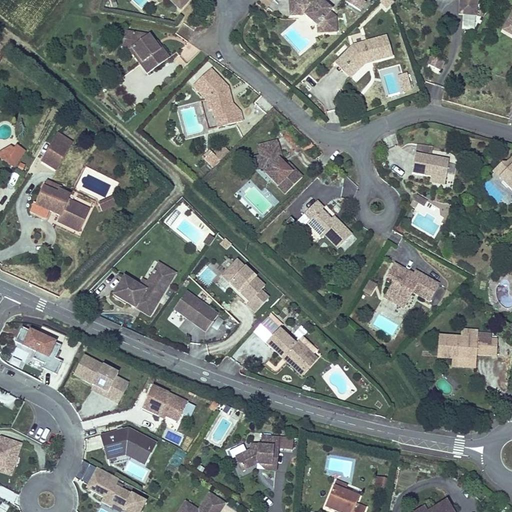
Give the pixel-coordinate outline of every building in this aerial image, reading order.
[(167,0),(181,14),(193,1),(192,0),(167,0)] [(324,26),(325,36),(338,35),(334,19),(329,15),(331,11),(318,1),(316,3),(313,0),(311,0),(310,1),(304,1),(304,0),(287,0),(289,19),(304,18),(311,25),(316,19),(324,26)] [(342,0),(342,2),(358,11),(362,1),(359,0),(342,0)] [(456,0),(457,14),(475,14),(474,0),(456,0)] [(511,29),(511,21),(511,10),(499,29),(509,35),(511,29)] [(463,15),(462,26),(475,28),(476,17),(463,15)] [(318,37),(325,36),(324,26),(316,19),(311,25),(316,31),(318,37)] [(370,58),(372,62),(391,57),(385,37),(351,47),(338,60),(346,70),(345,71),(352,77),(362,66),(361,61),(370,58)] [(125,56),(136,70),(138,68),(127,54),(130,39),(120,38),(118,55),(125,56)] [(138,68),(136,70),(143,80),(164,63),(157,54),(155,56),(150,49),(144,41),(130,39),(127,54),(138,68)] [(442,60),(432,55),(426,66),(436,71),(442,60)] [(346,70),(338,60),(333,66),(348,81),(352,77),(345,71),(346,70)] [(209,114),(211,120),(218,119),(221,130),(239,125),(237,116),(230,108),(228,99),(225,100),(224,95),(226,93),(226,91),(208,72),(190,90),(204,103),(206,114),(209,114)] [(439,99),(443,87),(434,84),(430,95),(439,99)] [(218,119),(211,120),(213,131),(221,130),(218,119)] [(53,138),(67,148),(70,142),(56,133),(53,138)] [(54,167),(67,148),(53,138),(40,158),(54,167)] [(260,157),(264,170),(264,174),(285,194),(302,178),(288,164),(284,167),(283,164),(280,165),(279,159),(282,158),(277,141),(257,147),(260,157)] [(416,151),(432,154),(433,147),(418,144),(416,151)] [(2,155),(11,161),(18,149),(16,147),(4,150),(2,155)] [(198,160),(201,163),(208,155),(205,153),(198,160)] [(408,172),(425,175),(441,178),(444,160),(412,153),(408,172)] [(201,163),(209,171),(216,163),(208,155),(201,163)] [(256,171),(264,170),(260,157),(253,159),(256,171)] [(511,191),(511,163),(508,158),(503,163),(497,164),(493,168),(498,175),(498,180),(511,192),(511,191)] [(490,172),(498,180),(498,175),(493,168),(490,172)] [(441,178),(425,175),(425,181),(439,184),(441,178)] [(89,207),(67,198),(70,191),(60,187),(58,189),(44,183),(35,202),(59,213),(56,220),(79,230),(89,207)] [(413,204),(415,200),(419,202),(422,196),(411,190),(406,201),(413,204)] [(102,210),(116,204),(112,195),(98,201),(102,210)] [(351,233),(338,220),(335,223),(329,218),(320,208),(322,206),(315,200),(295,220),(316,241),(324,233),(337,246),(351,233)] [(335,223),(338,220),(333,214),(329,218),(335,223)] [(208,244),(213,237),(208,233),(203,241),(208,244)] [(231,244),(224,238),(220,243),(226,249),(231,244)] [(269,296),(261,287),(265,283),(237,256),(220,274),(249,301),(246,304),(254,312),(269,296)] [(157,262),(152,270),(169,280),(174,271),(157,262)] [(393,279),(386,292),(407,302),(413,289),(431,298),(439,281),(422,272),(421,276),(413,272),(393,262),(386,276),(393,279)] [(114,294),(137,308),(139,304),(151,311),(169,280),(152,270),(144,283),(126,273),(114,294)] [(371,295),(377,283),(369,278),(362,290),(371,295)] [(186,290),(174,307),(206,330),(218,313),(186,290)] [(407,302),(386,292),(384,296),(405,306),(407,302)] [(139,304),(137,308),(149,315),(151,311),(139,304)] [(56,338),(29,326),(28,328),(21,325),(15,340),(36,349),(33,356),(44,361),(42,366),(57,373),(63,359),(56,356),(62,343),(55,340),(56,338)] [(263,343),(279,357),(282,354),(297,368),(311,353),(296,340),(294,342),(288,337),(289,335),(284,331),(282,332),(276,327),(263,343)] [(461,328),(460,335),(478,337),(479,331),(479,329),(461,328)] [(478,337),(460,335),(440,334),(438,355),(452,356),(476,358),(476,352),(496,354),(497,339),(492,338),(492,332),(479,331),(478,337)] [(296,340),(311,353),(315,349),(300,335),(296,340)] [(282,354),(279,357),(299,375),(315,358),(311,353),(297,368),(282,354)] [(102,364),(86,355),(76,374),(96,384),(92,391),(119,405),(129,384),(118,378),(123,369),(104,360),(102,364)] [(476,358),(452,356),(452,364),(475,366),(476,358)] [(190,404),(155,385),(141,410),(167,423),(169,418),(179,424),(190,404)] [(129,428),(100,434),(106,461),(127,456),(146,467),(159,444),(129,428)] [(0,435),(0,473),(14,478),(25,442),(1,435),(0,435)] [(274,471),(278,439),(260,437),(260,446),(250,445),(249,450),(235,458),(241,471),(254,463),(265,465),(265,471),(274,471)] [(146,497),(101,471),(91,487),(109,498),(107,501),(125,511),(147,511),(149,508),(146,497)] [(376,485),(384,487),(385,477),(378,475),(376,485)] [(336,479),(334,485),(346,490),(348,485),(336,479)] [(346,490),(334,485),(325,507),(337,511),(365,511),(368,506),(358,502),(360,496),(346,490)] [(215,511),(216,511),(218,511),(225,502),(209,491),(198,508),(185,500),(176,511),(215,511)] [(411,511),(454,511),(447,498),(426,509),(424,505),(411,511)]
